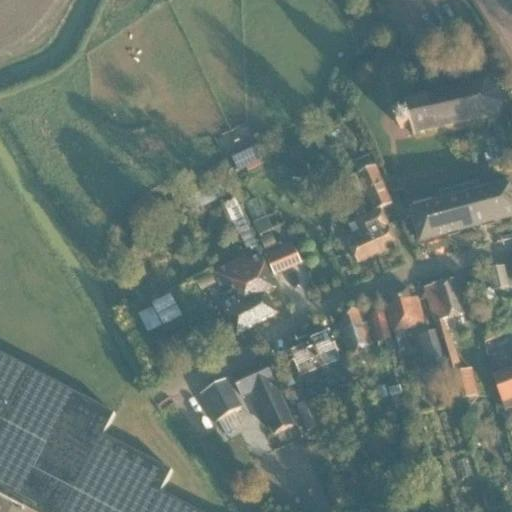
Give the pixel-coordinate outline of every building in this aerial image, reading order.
[(496,119),(504,107),(500,92),(487,84),(407,102),(409,114),(398,117),(401,129),(412,127),(415,138),(496,119)] [(261,162),(252,144),(231,154),(239,172),(261,162)] [(354,165),(359,176),(357,176),(373,213),(393,204),(376,167),(375,167),(370,157),(354,165)] [(412,204),(414,212),(422,242),(448,235),(449,239),(459,236),(458,232),(483,226),(484,229),(494,227),(493,223),(511,217),(511,188),(511,185),(481,194),(478,184),(442,194),(444,203),(433,207),(430,199),(412,204)] [(213,186),(191,201),(198,211),(220,197),(213,186)] [(398,246),(381,211),(356,222),(361,232),(346,239),(358,264),(398,246)] [(255,225),(261,238),(273,232),(267,219),(255,225)] [(271,235),(261,240),(267,252),(277,248),(271,235)] [(275,276),(302,264),(295,249),(295,250),(292,245),(266,256),(275,276)] [(238,336),(277,315),(266,295),(276,290),(260,256),(248,262),(245,256),(213,273),(225,297),(236,291),(241,301),(237,302),(235,299),(222,306),(238,336)] [(495,300),(493,292),(511,288),(506,267),(489,271),(489,273),(480,275),(486,301),(495,300)] [(457,403),(478,397),(472,370),(462,373),(452,338),(469,333),(464,316),(465,316),(454,281),(425,289),(435,324),(446,361),(457,403)] [(411,301),(408,290),(390,295),(393,306),(386,308),(398,350),(409,346),(404,331),(426,325),(418,299),(411,301)] [(175,296),(140,312),(151,333),(185,317),(175,296)] [(348,358),(371,351),(358,310),(334,318),(339,333),(340,332),(348,358)] [(372,316),(378,336),(373,338),(376,348),(384,345),(387,358),(396,355),(383,313),(372,316)] [(342,361),(329,331),(311,339),(313,343),(290,353),(301,379),(329,367),(336,385),(348,379),(340,362),(342,361)] [(429,372),(446,367),(436,332),(419,337),(429,372)] [(0,496),(30,511),(196,511),(162,494),(173,473),(105,437),(116,416),(0,354),(0,496)] [(511,370),(509,372),(505,359),(490,365),(493,377),(506,412),(511,409),(511,370)] [(243,398),(256,392),(260,400),(257,402),(273,437),(295,426),(274,384),(265,364),(234,379),(243,398)] [(201,396),(217,424),(242,409),(227,381),(201,396)] [(309,433),(324,426),(312,401),(298,407),(309,433)] [(511,411),(502,414),(506,426),(511,423),(511,411)]
